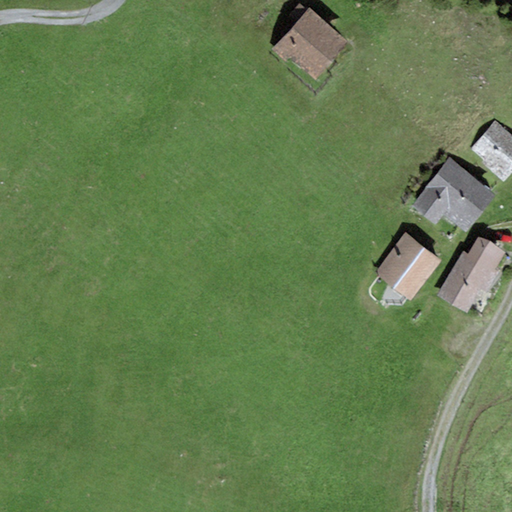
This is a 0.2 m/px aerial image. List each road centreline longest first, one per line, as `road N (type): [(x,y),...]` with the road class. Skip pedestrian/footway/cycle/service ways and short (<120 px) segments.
road 1 (track): [(511,294),(452,407),(432,462),(427,511)]
road 2 (track): [(0,18),(89,16),(116,0)]
